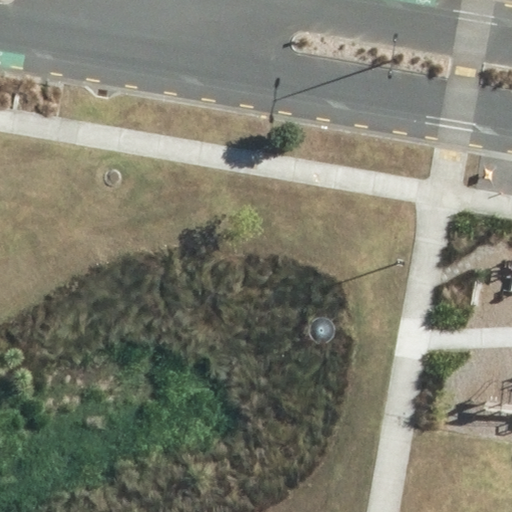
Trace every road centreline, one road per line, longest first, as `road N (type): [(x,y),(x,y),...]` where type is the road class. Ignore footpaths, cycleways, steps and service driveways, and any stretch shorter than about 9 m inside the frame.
road 1 (tertiary): [(511,114),(171,55)]
road 2 (tertiary): [(310,0),(511,33)]
road 3 (tertiary): [(171,55),(0,27)]
